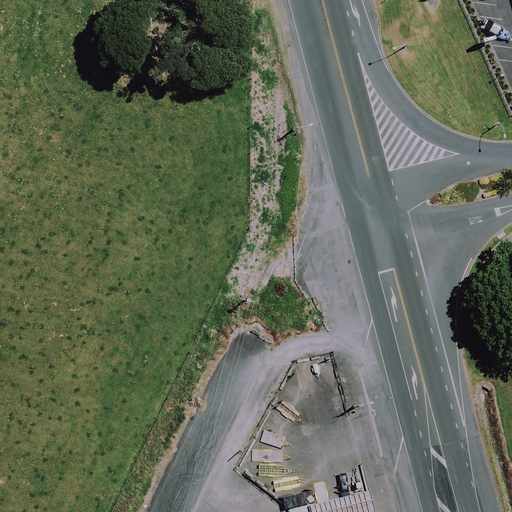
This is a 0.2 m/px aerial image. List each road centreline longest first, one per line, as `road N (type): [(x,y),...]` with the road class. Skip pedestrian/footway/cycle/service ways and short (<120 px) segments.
road 1 (secondary): [(450,511),(381,243)]
road 2 (secondary): [(332,0),(360,54),(404,100),(455,133),(511,142)]
road 3 (secondary): [(369,188),(318,0)]
road 4 (unclassified): [(251,350),(173,511)]
road 5 (track): [(251,350),(351,343),(409,355)]
road 6 (tertiary): [(369,188),(511,155)]
road 7 (tertiary): [(511,210),(381,243)]
